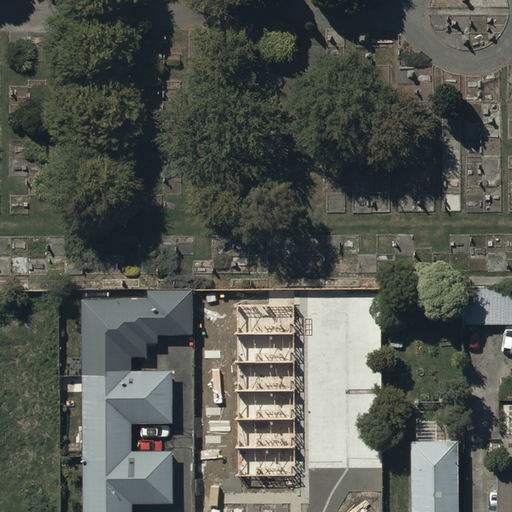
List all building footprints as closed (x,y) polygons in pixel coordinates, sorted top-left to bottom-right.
[(511,286),(460,287),(460,326),(511,326),(511,286)] [(148,300),(81,300),(82,511),(132,511),(132,506),(174,505),(174,452),(132,452),(132,425),(172,425),(172,374),(130,374),(130,360),(147,359),(147,345),(158,345),(158,337),(191,337),(190,291),(148,292),(148,300)] [(295,304),(237,304),(238,475),(296,475),(295,304)] [(210,336),(194,336),(194,351),(194,383),(204,383),(204,367),(206,367),(206,352),(210,352),(210,336)] [(459,511),(458,441),(409,442),(410,511),(459,511)] [(21,474),(19,474),(19,511),(59,511),(59,473),(54,473),(53,445),(36,445),(36,461),(21,462),(21,474)] [(511,511),(511,465),(496,466),(495,511),(511,511)]
